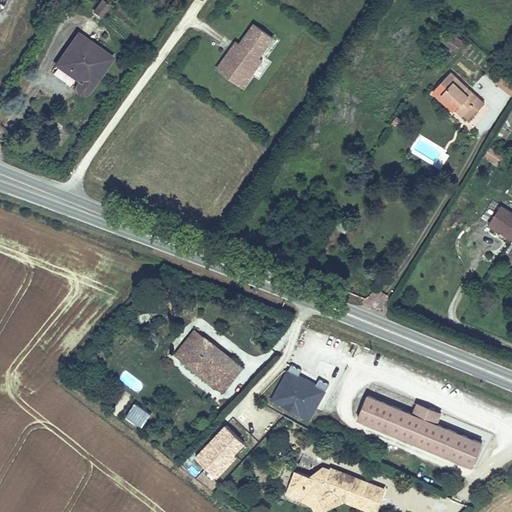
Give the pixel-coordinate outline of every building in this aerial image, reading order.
[(216,69),(243,88),(263,61),(260,59),(274,39),(254,24),(239,44),(236,41),(216,69)] [(83,97),(87,96),(114,58),(78,32),(54,66),(77,82),(74,87),(75,92),(76,94),(79,96),(83,97)] [(454,34),(445,44),(455,53),(464,43),(454,34)] [(484,102),(451,70),(435,87),(441,92),(437,97),(446,104),(450,101),(459,109),(457,111),(462,114),(463,113),(472,102),(479,108),(484,102)] [(511,75),(506,71),(496,83),(511,95),(511,75)] [(441,92),(435,87),(430,92),(452,113),(457,111),(459,109),(450,101),(446,104),(437,97),(441,92)] [(472,102),(463,113),(469,119),(479,108),(472,102)] [(511,107),(498,133),(508,138),(511,130),(511,107)] [(489,147),(481,159),(493,167),(501,155),(489,147)] [(511,210),(501,204),(490,222),(511,236),(511,210)] [(232,359),(197,330),(176,355),(211,385),(232,359)] [(222,394),(244,369),(232,359),(211,385),(222,394)] [(328,391),(327,390),(330,385),(319,379),(316,384),(300,375),(302,370),(292,364),(289,369),(288,369),(271,401),(310,423),(328,391)] [(413,415),(368,396),(358,419),(472,467),(482,443),(438,425),(442,414),(418,404),(413,415)] [(126,417),(142,428),(152,414),(135,403),(126,417)] [(377,511),(386,489),(331,467),(330,469),(323,467),(309,476),(295,471),(286,495),(312,505),(330,497),(344,502),(369,511),(377,511)] [(315,511),(321,511),(344,502),(330,497),(312,505),(315,511)]
